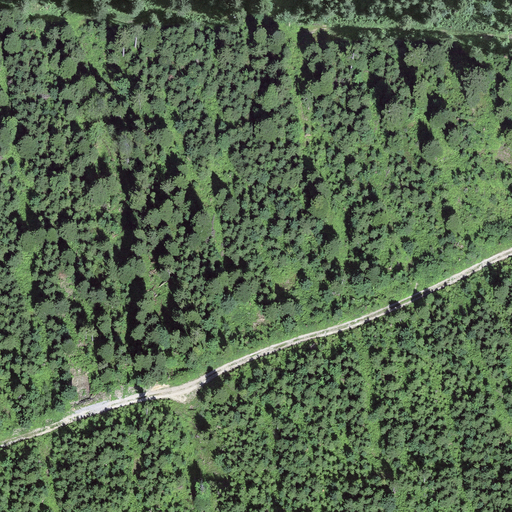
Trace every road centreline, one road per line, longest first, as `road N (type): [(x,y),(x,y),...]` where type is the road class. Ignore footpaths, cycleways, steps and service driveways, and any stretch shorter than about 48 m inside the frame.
road 1 (track): [(511,251),(183,387),(0,441)]
road 2 (track): [(2,0),(73,20),(189,10),(291,32),(339,26),(511,39)]
